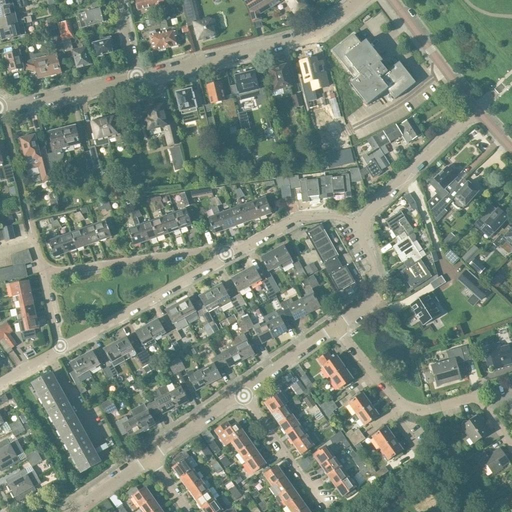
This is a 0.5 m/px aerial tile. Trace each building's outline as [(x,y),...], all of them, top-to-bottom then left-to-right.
[(165,11),(164,5),(165,5),(163,0),(134,0),(138,11),(154,7),(156,13),(165,11)] [(211,18),(205,19),(199,20),(193,0),(181,0),(187,26),(194,25),(197,37),(198,41),(212,37),(215,34),(213,27),(216,26),(214,18),(211,19),(211,18)] [(246,0),(244,2),(249,11),(250,11),(266,0),(246,0)] [(309,8),(309,7),(304,0),(266,0),(250,11),(253,22),(259,21),(257,13),(269,6),(271,9),(280,3),(278,1),(279,0),(285,0),(295,16),(301,12),(302,13),(304,13),(307,11),(309,9),(309,8)] [(0,18),(14,15),(18,14),(17,9),(21,8),(28,7),(26,1),(20,3),(0,7),(0,18)] [(100,11),(100,9),(77,15),(81,29),(106,22),(104,14),(103,10),(100,11)] [(14,15),(0,18),(0,29),(0,30),(19,25),(23,24),(25,24),(31,22),(30,17),(24,19),(15,21),(14,15)] [(160,27),(166,49),(179,45),(175,29),(168,31),(164,16),(158,18),(160,27)] [(158,18),(149,20),(150,26),(159,24),(158,18)] [(19,25),(0,30),(1,34),(0,36),(1,38),(2,39),(3,40),(19,37),(26,35),(23,24),(19,25)] [(154,52),(166,49),(160,27),(162,32),(155,34),(155,32),(149,33),(154,52)] [(62,42),(70,40),(70,39),(73,38),(71,31),(60,33),(62,42)] [(65,52),(62,42),(60,33),(61,39),(55,40),(57,47),(63,46),(64,52),(65,52)] [(101,39),(99,33),(91,35),(96,57),(112,53),(111,48),(112,45),(112,43),(109,41),(109,38),(101,39)] [(361,45),(353,35),(332,51),(356,81),(351,85),(367,105),(387,90),(395,100),(416,83),(399,62),(389,70),(366,41),(361,45)] [(62,42),(65,52),(73,50),(70,40),(62,42)] [(57,55),(45,58),(50,77),(55,76),(55,75),(57,74),(58,75),(61,74),(61,72),(58,58),(65,56),(63,47),(59,48),(57,52),(57,53),(56,53),(57,55)] [(29,56),(27,51),(20,53),(19,48),(13,49),(14,53),(6,54),(6,55),(6,56),(7,61),(8,61),(10,72),(12,71),(12,72),(18,71),(18,70),(24,69),(28,70),(30,61),(29,56)] [(88,59),(86,49),(73,52),(77,69),(83,67),(85,69),(87,68),(88,66),(89,66),(89,64),(92,64),(90,58),(88,59)] [(50,77),(45,55),(44,52),(33,55),(33,53),(29,53),(29,51),(27,51),(29,56),(30,61),(28,70),(36,72),(38,80),(42,79),(42,77),(44,77),(45,78),(50,77)] [(327,87),(324,73),(324,72),(324,71),(323,71),(323,67),(322,67),(321,63),(317,64),(315,59),(301,63),(305,79),(301,80),(307,102),(316,100),(314,90),(327,87)] [(292,95),(285,66),(276,69),(276,68),(270,69),(271,71),(270,72),(273,85),(269,87),(270,91),(272,96),(283,94),(284,97),(292,95)] [(258,87),(254,73),(237,77),(241,93),(240,93),(242,100),(255,97),(257,106),(267,103),(263,86),(258,87)] [(237,116),(233,99),(225,101),(220,82),(213,84),(213,83),(208,84),(209,85),(207,86),(211,104),(222,101),(223,106),(229,118),(237,116)] [(190,89),(176,92),(181,112),(182,115),(184,124),(195,121),(198,135),(202,134),(210,132),(204,108),(196,110),(196,109),(193,93),(192,93),(190,89)] [(294,109),(303,106),(300,94),(291,96),(294,109)] [(176,135),(178,135),(174,123),(168,124),(166,119),(165,119),(162,106),(154,108),(154,106),(148,108),(149,109),(147,110),(149,118),(145,119),(148,131),(164,127),(169,147),(178,145),(176,135)] [(104,119),(104,120),(108,137),(109,140),(116,139),(118,145),(122,144),(123,146),(124,146),(128,145),(130,145),(129,142),(130,142),(128,132),(120,134),(116,120),(114,120),(113,117),(111,118),(110,116),(104,118),(104,119)] [(213,117),(207,119),(210,130),(216,128),(213,117)] [(372,136),(379,148),(384,145),(385,146),(390,143),(389,142),(402,136),(407,143),(411,140),(422,134),(412,118),(402,124),(402,125),(397,128),(396,125),(383,132),(382,131),(372,136)] [(108,137),(104,120),(99,121),(99,119),(92,121),(92,122),(91,123),(95,140),(97,146),(109,143),(108,137)] [(63,128),(68,152),(73,151),(74,149),(80,148),(75,126),(71,127),(70,126),(63,128)] [(63,153),(68,152),(63,128),(54,130),(54,131),(50,132),(53,143),(50,144),(53,154),(47,155),(54,185),(60,183),(58,176),(57,175),(56,172),(57,171),(56,166),(57,166),(60,162),(62,158),(63,154),(63,153)] [(25,156),(23,157),(26,170),(39,167),(43,182),(52,179),(45,152),(39,154),(35,136),(29,137),(28,136),(22,137),(23,139),(21,139),(25,156)] [(379,148),(372,136),(367,139),(373,149),(361,157),(367,165),(365,167),(372,179),(382,173),(380,171),(385,168),(380,158),(384,156),(379,148)] [(89,147),(95,170),(100,168),(95,146),(89,147)] [(88,171),(95,170),(89,147),(89,148),(90,151),(84,153),(88,171)] [(0,157),(0,180),(0,181),(6,180),(7,184),(15,182),(10,165),(2,167),(0,157)] [(430,212),(463,179),(458,184),(454,180),(457,178),(452,173),(453,171),(450,169),(448,169),(446,167),(435,178),(433,177),(428,182),(436,191),(435,192),(437,194),(427,204),(430,212)] [(349,182),(362,181),(359,169),(349,170),(350,174),(325,177),(327,199),(333,198),(334,199),(334,194),(343,193),(344,198),(351,197),(349,182)] [(327,199),(325,177),(300,180),(299,175),(275,178),(279,189),(284,186),(289,186),(290,195),(291,195),(291,189),(301,188),(303,203),(309,202),(308,197),(318,196),(319,201),(320,201),(320,199),(327,199)] [(181,188),(190,186),(188,178),(180,180),(181,188)] [(463,179),(430,212),(435,225),(442,217),(439,215),(451,202),(453,203),(453,206),(456,209),(459,209),(461,211),(467,204),(467,203),(477,192),(471,186),(472,186),(468,182),(467,183),(463,179)] [(118,184),(110,185),(112,200),(121,199),(118,184)] [(191,197),(190,193),(180,194),(185,208),(193,204),(191,197)] [(413,211),(417,209),(415,203),(409,194),(404,197),(413,211)] [(254,202),(260,218),(272,214),(268,205),(269,205),(269,203),(270,201),(269,200),(268,198),(267,197),(266,196),(264,196),(262,196),(261,199),(254,202)] [(160,197),(155,198),(160,210),(165,208),(161,202),(161,200),(160,197)] [(52,208),(58,207),(56,198),(49,199),(52,208)] [(155,212),(160,210),(155,198),(151,199),(151,204),(154,203),(155,212)] [(214,235),(226,230),(220,214),(217,206),(214,198),(209,200),(215,216),(208,218),(214,235)] [(248,222),(260,218),(254,202),(243,206),(248,222)] [(491,205),(473,224),(480,230),(483,226),(493,234),(496,231),(508,218),(498,209),(496,211),(491,205)] [(237,226),(248,222),(243,206),(231,210),(237,226)] [(156,238),(151,222),(140,226),(137,218),(142,216),(137,209),(134,210),(145,242),(156,238)] [(174,214),(179,230),(191,225),(186,209),(174,214)] [(134,246),(145,242),(134,210),(131,211),(132,220),(135,227),(128,230),(134,246)] [(237,226),(231,210),(220,214),(226,230),(237,226)] [(408,236),(414,232),(400,212),(385,222),(396,237),(405,232),(408,236)] [(168,234),(179,230),(174,214),(162,218),(168,234)] [(12,216),(4,218),(5,225),(13,223),(12,219),(12,216)] [(156,238),(168,234),(162,218),(151,222),(156,238)] [(110,219),(106,221),(94,225),(100,241),(111,237),(109,230),(113,228),(110,219)] [(342,268),(337,258),(338,257),(320,224),(305,233),(323,265),(329,275),(338,291),(354,282),(345,266),(342,268)] [(88,245),(100,241),(94,225),(83,229),(88,245)] [(2,228),(5,240),(5,241),(15,239),(12,226),(2,228)] [(511,228),(511,229),(508,226),(492,243),(498,249),(500,247),(501,249),(507,243),(511,247),(511,228)] [(77,249),(88,245),(83,229),(71,233),(77,249)] [(415,233),(414,232),(408,236),(405,232),(396,237),(396,238),(395,238),(399,243),(393,247),(403,263),(412,257),(415,262),(418,260),(415,255),(421,251),(415,241),(412,243),(408,237),(415,233)] [(66,253),(77,249),(71,233),(60,238),(66,253)] [(451,234),(442,244),(448,250),(457,240),(451,234)] [(54,258),(66,253),(60,238),(48,242),(54,258)] [(279,266),(282,270),(293,263),(283,246),(272,252),(279,266)] [(467,265),(480,252),(474,246),(465,255),(456,247),(452,251),(467,265)] [(25,264),(25,265),(32,262),(28,250),(22,252),(26,264),(25,264)] [(452,263),(458,257),(449,250),(444,255),(452,263)] [(20,265),(25,264),(26,264),(22,252),(16,254),(20,265)] [(268,272),(279,266),(272,252),(261,258),(268,272)] [(13,267),(20,265),(16,254),(10,256),(13,267)] [(412,257),(403,263),(406,268),(400,272),(410,288),(430,275),(426,269),(422,271),(416,262),(417,261),(420,265),(428,260),(425,256),(418,260),(415,262),(412,257)] [(475,259),(468,265),(474,271),(481,265),(475,259)] [(307,277),(300,264),(298,262),(293,265),(300,278),(301,277),(303,280),(307,277)] [(313,263),(304,268),(308,276),(317,271),(313,263)] [(26,270),(25,265),(25,264),(20,265),(13,267),(12,267),(14,273),(26,270)] [(15,279),(14,273),(12,267),(7,268),(10,280),(15,279)] [(242,273),(250,286),(261,280),(253,267),(242,273)] [(4,281),(10,280),(7,268),(1,269),(4,281)] [(15,279),(27,276),(26,270),(14,273),(15,279)] [(479,300),(488,291),(465,271),(457,280),(479,300)] [(239,293),(250,286),(242,273),(231,279),(239,293)] [(307,277),(303,280),(303,281),(301,282),(304,287),(309,284),(312,289),(319,285),(313,275),(308,278),(307,277)] [(266,279),(275,294),(280,292),(272,276),(266,279)] [(434,290),(446,283),(441,276),(430,284),(434,290)] [(266,279),(261,282),(266,291),(265,292),(270,300),(272,299),(276,297),(275,294),(266,279)] [(494,279),(490,284),(496,289),(501,284),(494,279)] [(13,297),(31,293),(28,281),(11,285),(13,297)] [(230,300),(222,284),(210,290),(220,308),(231,302),(237,313),(242,310),(235,297),(230,300)] [(210,290),(199,297),(208,312),(219,307),(217,304),(218,304),(220,308),(210,290)] [(302,300),(309,314),(320,308),(311,291),(306,293),(308,297),(302,300)] [(435,306),(439,303),(431,292),(427,294),(410,305),(424,326),(441,315),(435,306)] [(20,308),(33,305),(31,293),(13,297),(14,302),(19,301),(20,308)] [(240,294),(235,297),(242,310),(247,307),(240,294)] [(188,298),(177,304),(184,318),(186,322),(197,316),(195,312),(188,298)] [(296,320),(309,314),(302,300),(289,307),(283,310),(289,321),(294,318),(296,320)] [(177,304),(165,311),(173,324),(177,331),(188,325),(186,322),(184,318),(177,304)] [(36,316),(33,305),(20,308),(15,309),(18,322),(22,320),(36,316)] [(283,324),(289,321),(283,310),(277,313),(280,318),(267,325),(273,338),(286,331),(283,324)] [(203,315),(208,324),(210,327),(214,325),(213,322),(213,321),(208,312),(203,315)] [(254,327),(262,344),(273,338),(267,325),(261,328),(259,323),(254,326),(247,314),(242,317),(249,330),(254,327)] [(203,315),(198,318),(205,330),(210,327),(208,324),(203,315)] [(22,320),(18,322),(20,332),(22,331),(24,340),(35,337),(33,330),(38,329),(36,316),(22,320)] [(249,330),(242,317),(237,320),(243,332),(249,330)] [(147,326),(154,339),(165,333),(158,320),(147,326)] [(12,332),(9,327),(5,330),(2,326),(1,326),(0,326),(0,333),(3,338),(12,332)] [(147,326),(136,332),(143,345),(144,347),(139,350),(148,365),(151,371),(156,369),(153,363),(145,349),(156,343),(154,339),(147,326)] [(171,332),(176,341),(181,339),(175,329),(171,332)] [(171,344),(176,341),(171,332),(166,335),(171,344)] [(236,338),(233,343),(242,361),(254,355),(244,334),(236,338)] [(126,337),(115,343),(125,361),(136,355),(143,368),(146,374),(151,371),(148,365),(139,350),(134,352),(133,351),(126,337)] [(495,370),(511,364),(511,340),(511,343),(511,344),(499,348),(498,344),(490,346),(491,350),(489,351),(490,353),(485,354),(485,357),(487,363),(488,366),(489,365),(490,366),(493,365),(495,370)] [(115,343),(104,349),(111,363),(112,365),(108,367),(113,377),(118,374),(114,367),(125,361),(115,343)] [(233,343),(232,343),(224,346),(227,352),(222,354),(223,354),(217,357),(223,367),(228,364),(229,367),(242,361),(233,343)] [(449,361),(431,366),(436,386),(461,379),(457,364),(464,361),(470,360),(466,346),(460,348),(446,352),(449,361)] [(82,357),(89,371),(99,365),(92,352),(82,357)] [(331,378),(345,368),(341,362),(341,363),(337,356),(332,360),(328,353),(318,360),(331,378)] [(74,371),(69,374),(76,385),(81,395),(86,392),(81,382),(78,377),(89,371),(82,357),(70,363),(70,364),(74,371)] [(217,370),(223,367),(217,357),(211,360),(213,365),(201,371),(207,384),(220,378),(217,370)] [(174,361),(179,371),(184,369),(179,359),(174,361)] [(174,374),(179,371),(174,361),(168,364),(174,374)] [(113,377),(115,380),(108,367),(102,370),(108,380),(113,377)] [(345,368),(331,378),(338,390),(343,386),(345,388),(353,383),(351,380),(353,379),(349,374),(349,373),(345,368)] [(207,384),(201,371),(194,374),(192,371),(187,373),(196,390),(207,384)] [(49,375),(53,374),(52,373),(32,384),(81,474),(101,463),(101,462),(98,464),(49,375)] [(310,392),(315,389),(305,375),(300,378),(310,392)] [(299,382),(294,385),(299,392),(296,394),(298,396),(300,394),(305,391),(299,382)] [(166,386),(176,407),(187,401),(179,384),(174,387),(172,383),(166,386)] [(156,401),(151,404),(156,414),(162,412),(163,414),(176,407),(166,386),(165,387),(157,391),(161,399),(156,401)] [(269,400),(265,404),(272,414),(285,405),(288,402),(278,388),(267,396),(269,400)] [(356,415),(370,404),(363,394),(361,395),(359,392),(349,400),(350,402),(348,404),(356,415)] [(5,395),(0,397),(0,404),(8,400),(5,395)] [(306,405),(312,401),(309,397),(303,401),(306,405)] [(105,415),(116,410),(111,399),(100,405),(105,415)] [(323,411),(334,403),(330,399),(319,406),(323,411)] [(334,403),(323,411),(330,421),(336,417),(332,412),(337,408),(334,403)] [(145,407),(144,405),(131,411),(141,431),(155,425),(151,417),(156,414),(151,404),(145,407)] [(370,404),(356,415),(353,416),(357,421),(360,419),(364,426),(378,416),(370,404)] [(279,424),(292,415),(285,405),(272,414),(279,424)] [(127,433),(130,437),(141,431),(131,411),(131,412),(134,418),(128,421),(126,418),(116,423),(120,432),(125,434),(127,433)] [(292,415),(279,424),(286,434),(299,425),(292,415)] [(488,433),(476,415),(470,419),(471,420),(468,422),(467,421),(464,421),(462,422),(462,425),(462,427),(474,444),(488,433)] [(11,432),(22,425),(19,420),(8,426),(11,432)] [(326,421),(321,425),(324,429),(329,425),(326,421)] [(231,443),(244,434),(237,423),(231,427),(227,422),(214,431),(218,437),(221,435),(228,445),(231,442),(231,443)] [(22,425),(11,432),(14,437),(25,431),(22,425)] [(299,425),(286,434),(293,444),(306,435),(299,425)] [(380,449),(394,438),(386,427),(385,428),(382,426),(371,435),(372,437),(380,449)] [(351,442),(361,434),(358,429),(347,437),(351,442)] [(306,435),(293,444),(300,455),(314,446),(318,443),(310,432),(306,435)] [(340,432),(329,439),(334,446),(345,438),(340,432)] [(238,453),(251,444),(244,434),(231,443),(238,453)] [(351,442),(354,446),(365,439),(361,434),(351,442)] [(394,438),(380,449),(385,455),(383,457),(386,461),(392,457),(394,460),(403,455),(401,451),(402,450),(394,438)] [(0,457),(20,447),(17,441),(10,445),(7,440),(0,443),(0,457)] [(215,455),(220,451),(212,440),(207,444),(215,455)] [(95,450),(98,454),(114,445),(111,441),(95,450)] [(245,463),(258,454),(251,444),(238,453),(245,463)] [(360,444),(355,447),(359,453),(364,450),(360,444)] [(208,460),(213,456),(205,445),(200,449),(204,454),(199,457),(203,462),(207,459),(208,460)] [(320,466),(333,457),(326,446),(313,456),(320,466)] [(20,447),(0,457),(0,469),(1,472),(19,462),(16,457),(23,453),(20,447)] [(508,461),(500,449),(488,457),(483,451),(473,458),(480,469),(486,465),(493,475),(502,469),(501,466),(508,461)] [(28,462),(39,456),(36,450),(25,457),(28,462)] [(180,479),(193,470),(186,460),(189,458),(185,452),(174,460),(177,465),(173,468),(180,479)] [(258,454),(245,463),(253,473),(266,464),(258,454)] [(39,456),(28,462),(32,467),(42,461),(39,456)] [(328,476),(341,467),(333,457),(320,466),(328,476)] [(228,460),(222,464),(225,468),(230,464),(228,460)] [(362,475),(368,471),(371,469),(366,462),(363,464),(363,465),(358,469),(362,475)] [(220,466),(214,470),(217,474),(222,470),(220,466)] [(271,486),(284,476),(277,466),(264,475),(271,486)] [(335,486),(347,477),(341,467),(328,476),(335,486)] [(377,479),(378,478),(388,472),(384,467),(376,473),(372,468),(371,469),(368,471),(371,476),(374,475),(377,479)] [(10,492),(37,477),(34,471),(27,475),(24,470),(6,480),(9,485),(7,487),(10,492)] [(187,489),(200,480),(193,470),(180,479),(187,489)] [(347,477),(335,486),(342,497),(343,496),(346,499),(356,492),(354,489),(355,488),(352,483),(355,480),(351,474),(348,477),(347,477)] [(279,496),(292,487),(284,476),(271,486),(279,496)] [(37,477),(10,492),(13,498),(15,497),(18,502),(36,492),(33,487),(40,483),(37,477)] [(194,499),(207,490),(200,480),(187,489),(194,499)] [(46,493),(56,486),(53,481),(42,487),(46,493)] [(234,486),(228,490),(231,494),(237,490),(234,486)] [(140,507),(153,498),(145,488),(139,492),(136,487),(126,494),(130,499),(133,497),(140,507)] [(286,506),(298,497),(292,487),(279,496),(286,506)] [(201,509),(214,500),(207,490),(194,499),(201,509)] [(225,511),(228,511),(227,510),(225,507),(226,505),(219,496),(214,500),(201,509),(203,511),(225,511)] [(290,511),(298,511),(306,507),(298,497),(286,506),(290,511)] [(143,511),(153,511),(160,508),(153,498),(140,507),(143,511)]
